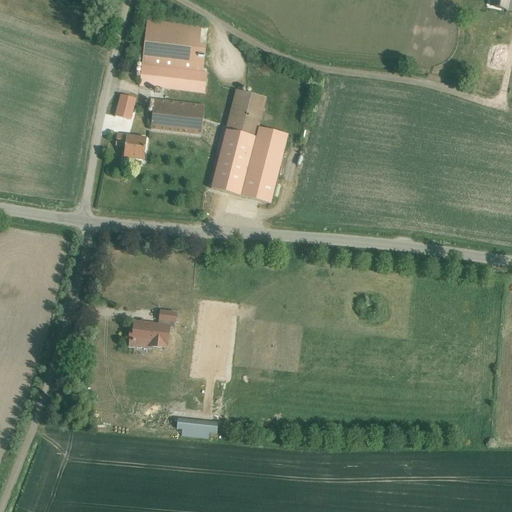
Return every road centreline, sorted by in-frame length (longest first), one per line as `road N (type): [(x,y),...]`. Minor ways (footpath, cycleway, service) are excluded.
road 1 (tertiary): [(511,262),(85,222)]
road 2 (residential): [(180,0),(306,64),(402,78),(499,106)]
road 3 (unclassified): [(1,511),(51,380),(86,247),(85,222)]
road 4 (unclassified): [(85,222),(128,0)]
